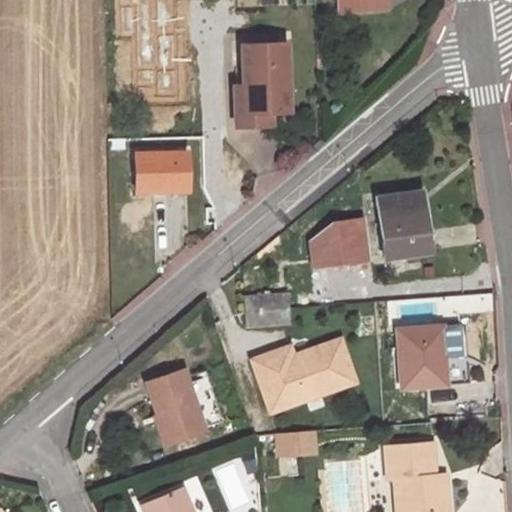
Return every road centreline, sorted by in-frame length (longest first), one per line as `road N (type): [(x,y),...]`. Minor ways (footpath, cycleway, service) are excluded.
road 1 (unclassified): [(36,412),(447,62),(477,48)]
road 2 (unclassified): [(511,270),(477,48)]
